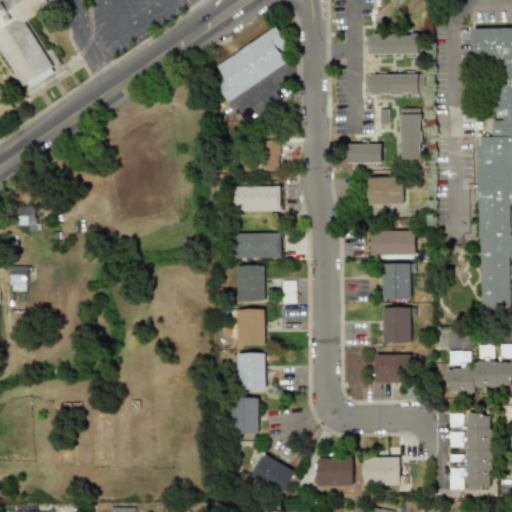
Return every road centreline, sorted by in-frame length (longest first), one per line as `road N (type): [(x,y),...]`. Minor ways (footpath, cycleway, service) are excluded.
road 1 (residential): [(428,418),(344,418),(327,401),(309,0)]
road 2 (secondary): [(0,167),(242,0)]
